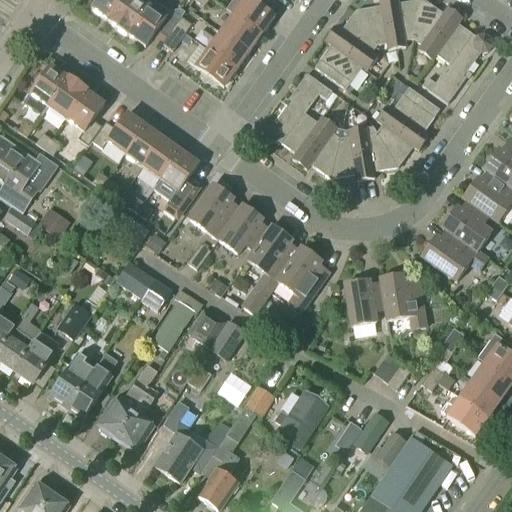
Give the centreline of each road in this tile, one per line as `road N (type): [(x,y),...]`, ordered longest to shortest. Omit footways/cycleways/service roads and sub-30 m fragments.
road 1 (residential): [(511,74),(409,217),(365,230),(333,226),(218,148)]
road 2 (residential): [(218,148),(27,17)]
road 3 (residential): [(218,148),(325,0)]
road 4 (tertiary): [(139,511),(0,416)]
